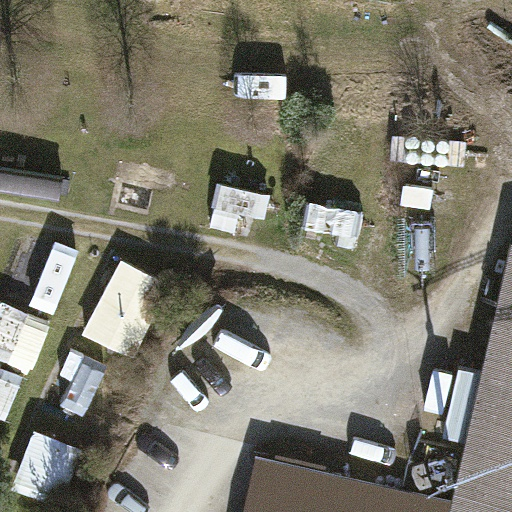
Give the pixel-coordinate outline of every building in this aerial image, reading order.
[(113,197),(159,203),(163,165),(117,160),(113,197)] [(97,326),(130,345),(153,304),(120,286),(97,326)] [(0,408),(17,414),(51,316),(0,298),(0,408)] [(511,511),(511,322),(468,511),(461,511),(266,468),(255,511),(511,511)] [(18,483),(62,499),(83,441),(39,425),(18,483)]
